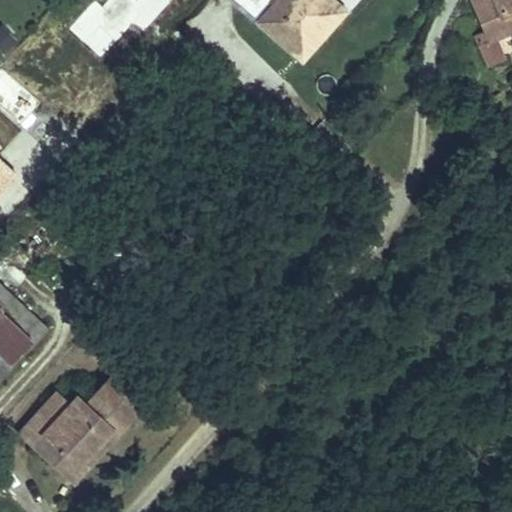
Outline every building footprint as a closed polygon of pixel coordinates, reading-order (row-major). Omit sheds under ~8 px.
[(256,0),(275,17),(290,0),(294,0),(301,6),(306,0),(256,0)] [(283,25),(301,6),(294,0),(290,0),(275,17),(283,25)] [(0,379),(50,326),(0,278),(0,379)] [(62,386),(24,428),(39,440),(50,427),(83,457),(115,420),(123,427),(151,395),(122,369),(95,399),(85,389),(76,399),(62,386)] [(50,427),(39,440),(80,476),(123,427),(115,420),(83,457),(50,427)]
